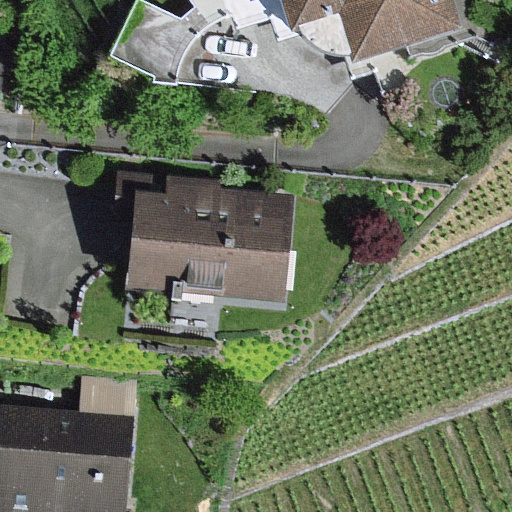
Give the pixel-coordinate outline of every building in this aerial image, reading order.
[(289,32),(279,0),(187,0),(195,9),(181,20),(137,0),(109,59),(151,79),(152,86),(178,87),(179,72),(182,63),(186,53),(193,45),(202,35),(212,27),(224,21),(235,17),(237,27),(271,19),(277,35),(289,32)] [(279,0),(289,32),(340,15),(355,67),(461,31),(451,0),(279,0)] [(9,31),(0,30),(0,93),(2,94),(9,31)] [(126,291),(284,306),(295,198),(221,190),(220,182),(117,173),(114,223),(132,225),(126,291)] [(79,414),(2,408),(0,424),(0,511),(128,511),(139,382),(83,376),(79,414)]
